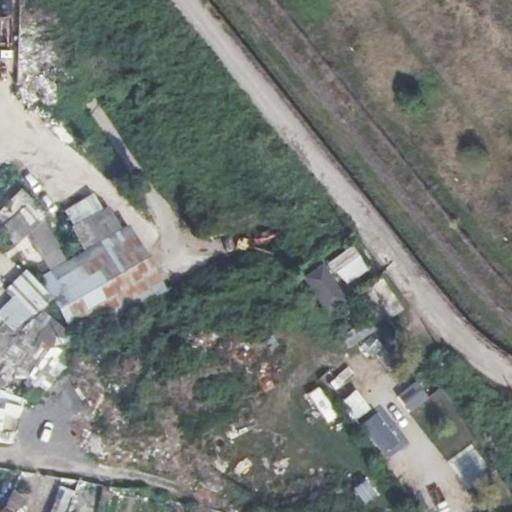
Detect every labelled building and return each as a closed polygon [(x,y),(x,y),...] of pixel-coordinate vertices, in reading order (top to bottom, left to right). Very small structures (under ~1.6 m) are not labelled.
[(420,87),(418,87),(416,87),(414,88),(413,89),(411,91),(411,93),(410,95),(410,97),(411,99),(412,100),(413,102),(415,103),(417,103),(419,103),(421,103),(423,102),(424,101),(426,99),(426,97),(426,95),(426,93),(425,91),(424,89),(422,88),(420,87)] [(59,247),(46,217),(34,203),(3,231),(15,245),(28,233),(43,257),(59,247)] [(101,244),(120,233),(106,209),(75,227),(89,251),(101,244)] [(165,290),(129,228),(120,233),(101,244),(89,251),(42,278),(79,340),(165,290)] [(326,316),(348,302),(323,264),(301,279),(326,316)] [(29,273),(9,290),(34,317),(53,300),(29,273)] [(291,290),(299,284),(292,276),(285,282),(291,290)] [(367,321),(340,337),(347,348),(374,332),(367,321)] [(360,391),(342,398),(351,420),(369,413),(360,391)] [(382,457),(406,440),(383,408),(359,426),(382,457)] [(470,488),(493,470),(472,443),(449,462),(470,488)] [(363,506),(377,497),(366,480),(352,489),(363,506)] [(65,511),(72,491),(59,487),(50,511),(65,511)]
